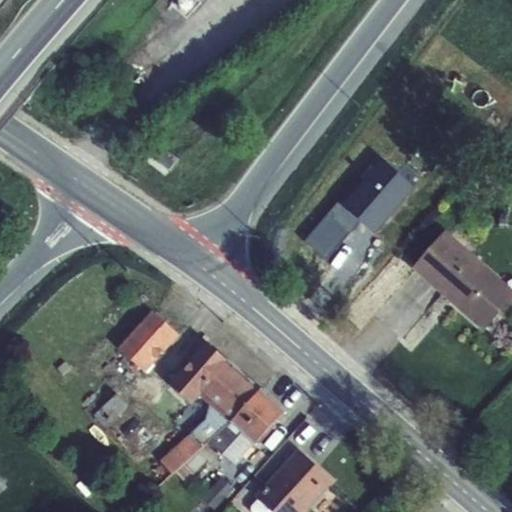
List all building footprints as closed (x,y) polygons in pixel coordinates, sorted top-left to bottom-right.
[(153,23),(116,50),(139,80),(175,53),(153,23)] [(148,153),(170,170),(178,159),(156,142),(148,153)] [(349,232),(358,222),(371,233),(412,187),(378,157),(328,213),(349,232)] [(412,268),(483,331),(511,298),(511,289),(445,231),(412,268)] [(153,312),(119,349),(146,373),(180,336),(153,312)] [(201,391),(227,362),(206,344),(161,395),(184,415),(201,396),(201,391)] [(261,391),(227,362),(201,391),(201,396),(211,405),(232,423),(261,391)] [(285,412),(261,391),(232,423),(243,433),(255,444),(256,445),(285,412)] [(116,394),(95,414),(133,455),(154,435),(116,394)] [(232,423),(211,405),(207,420),(190,436),(161,460),(171,473),(175,473),(209,443),(232,423)] [(255,444),(232,423),(209,443),(175,473),(185,484),(218,451),(222,455),(225,453),(236,464),(255,444)] [(298,450),(257,496),(260,499),(272,511),(305,511),(333,481),(298,450)] [(222,478),(203,499),(216,510),(234,489),(222,478)] [(272,511),(260,499),(252,508),(252,511),(272,511)]
